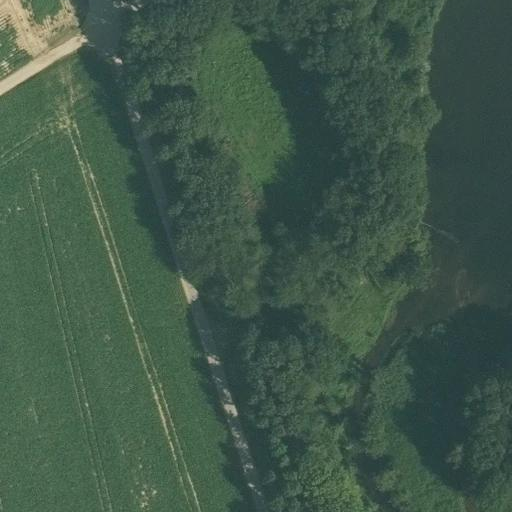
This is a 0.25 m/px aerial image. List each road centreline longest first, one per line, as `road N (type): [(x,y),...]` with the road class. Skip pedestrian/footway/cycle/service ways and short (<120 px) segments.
road 1 (track): [(95,0),(261,511)]
road 2 (track): [(0,93),(148,0)]
